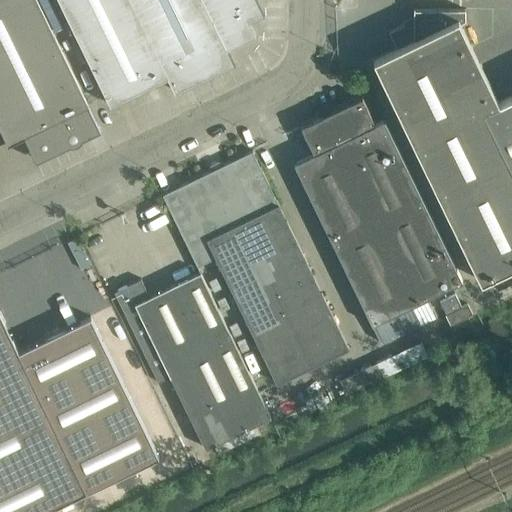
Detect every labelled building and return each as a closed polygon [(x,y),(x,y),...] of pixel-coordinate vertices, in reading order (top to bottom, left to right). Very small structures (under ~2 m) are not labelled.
[(33,161),(100,129),(88,104),(37,0),(0,0),(0,123),(9,142),(21,137),(33,161)] [(59,0),(110,104),(167,76),(174,90),(233,62),(227,47),(255,34),(249,19),(263,12),(257,0),(59,0)] [(415,19),(390,31),(398,47),(375,58),(481,280),(493,275),(498,287),(511,280),(511,94),(498,101),(460,22),(467,19),(466,8),(415,9),(415,19)] [(426,298),(462,280),(384,119),(375,123),(362,96),(301,126),(314,153),(294,162),(381,342),(435,315),(426,298)] [(252,149),(162,193),(197,265),(215,256),(277,382),(349,347),(252,149)] [(141,278),(114,291),(158,381),(170,375),(202,441),(206,448),(213,444),(217,452),(261,431),(256,422),(271,415),(200,271),(150,296),(141,278)] [(439,300),(445,313),(459,306),(453,293),(439,300)] [(459,306),(445,313),(450,324),(473,313),(467,302),(459,306)] [(0,511),(43,511),(88,491),(160,456),(92,315),(20,350),(0,309),(0,511)]
